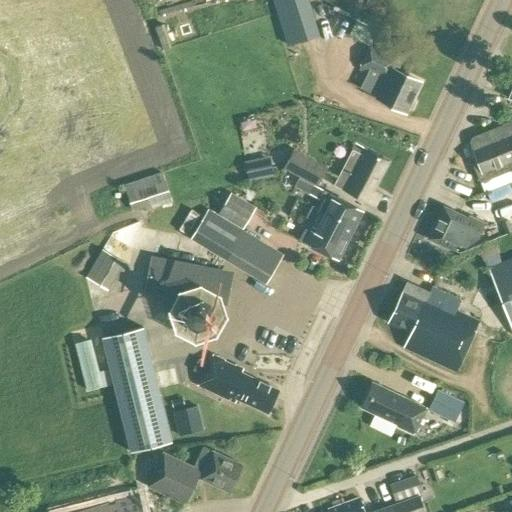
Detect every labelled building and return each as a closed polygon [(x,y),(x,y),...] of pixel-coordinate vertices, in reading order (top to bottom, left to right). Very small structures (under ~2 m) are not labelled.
[(308,0),(272,0),(287,47),(320,36),(308,0)] [(331,1),(323,21),(375,42),(384,22),(331,1)] [(164,24),(153,28),(162,50),(172,47),(164,24)] [(414,103),(413,99),(420,82),(391,68),(397,56),(371,44),(359,69),(367,73),(360,88),(377,97),(376,98),(406,113),(407,111),(412,109),(414,103)] [(511,121),(472,138),(470,142),(473,152),(477,163),(473,164),(480,182),(507,171),(510,180),(511,179),(511,121)] [(374,207),(380,194),(373,191),(389,162),(356,143),(333,185),(374,207)] [(295,150),(285,168),(316,185),(326,167),(295,150)] [(271,157),(246,162),(250,180),(274,175),(271,157)] [(171,199),(162,173),(162,172),(124,185),(133,212),(171,199)] [(362,211),(299,177),(294,187),(309,194),(320,200),(316,207),(311,205),(305,217),(310,219),(299,240),(337,260),(362,211)] [(229,193),(217,215),(242,229),(254,207),(229,193)] [(464,247),(469,238),(470,235),(477,238),(478,237),(483,226),(485,223),(470,215),(469,215),(468,218),(443,206),(427,239),(454,251),(458,244),(464,247)] [(266,283),(283,256),(207,210),(191,237),(266,283)] [(123,260),(103,249),(86,277),(106,289),(123,260)] [(149,256),(142,291),(186,299),(196,294),(212,300),(213,304),(225,306),(232,272),(149,256)] [(511,258),(495,265),(488,268),(511,329),(511,258)] [(456,310),(461,300),(431,287),(429,292),(407,282),(388,323),(410,332),(403,347),(455,372),(479,321),(456,310)] [(197,335),(211,330),(217,317),(213,304),(212,300),(196,294),(186,299),(181,301),(175,314),(182,329),(197,335)] [(131,452),(171,442),(143,327),(102,337),(131,452)] [(91,340),(75,344),(87,390),(102,386),(91,340)] [(277,389),(241,373),(243,369),(212,355),(209,362),(199,358),(193,370),(203,374),(198,385),(235,403),(237,399),(266,413),(277,389)] [(373,383),(361,408),(375,414),(369,426),(391,436),(396,424),(398,425),(397,427),(413,435),(423,415),(426,408),(411,401),(373,383)] [(455,423),(464,402),(438,390),(428,410),(455,423)] [(167,449),(154,484),(195,500),(205,475),(239,489),(251,461),(207,443),(200,462),(167,449)] [(131,460),(110,465),(116,488),(137,482),(131,460)] [(395,502),(408,498),(423,492),(417,475),(390,485),(395,502)] [(424,511),(419,497),(409,501),(378,511),(424,511)] [(86,511),(141,511),(138,498),(86,511)] [(363,511),(359,499),(329,510),(329,511),(363,511)]
